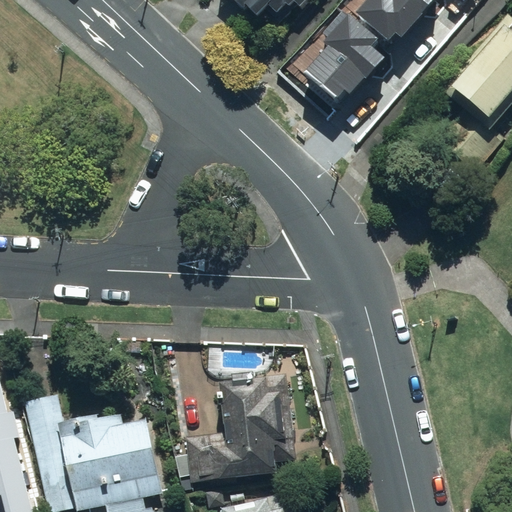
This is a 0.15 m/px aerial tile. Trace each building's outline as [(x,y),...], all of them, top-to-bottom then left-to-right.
[(223,0),(252,25),(265,11),(278,23),(290,9),(298,16),(312,0),(223,0)] [(367,0),(357,11),(389,39),(397,30),(402,34),(432,0),(367,0)] [(305,73),(337,100),(346,90),(351,95),(384,58),(370,46),(377,39),(344,10),(323,34),(332,43),(305,73)] [(491,130),(511,105),(511,10),(440,96),(463,115),(446,136),(482,166),(504,140),(491,130)] [(414,75),(394,58),(363,95),(383,112),(414,75)] [(295,406),(291,375),(261,379),(261,376),(217,382),(220,434),(190,438),(196,487),(276,477),(274,467),(302,464),(299,444),(283,446),(279,408),(295,406)] [(0,503),(2,503),(3,511),(15,511),(29,509),(6,395),(0,396),(0,503)] [(66,428),(60,397),(27,403),(47,511),(90,511),(104,510),(104,511),(160,511),(160,509),(144,511),(142,503),(158,500),(162,499),(148,425),(127,428),(125,417),(66,428)] [(281,511),(279,501),(226,511),(281,511)]
